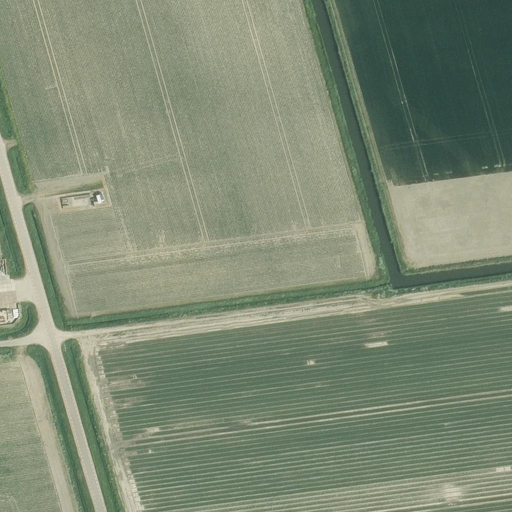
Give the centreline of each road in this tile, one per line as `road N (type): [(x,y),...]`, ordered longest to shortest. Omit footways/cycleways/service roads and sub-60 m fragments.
road 1 (track): [(0,344),(379,295)]
road 2 (tertiary): [(100,511),(0,156)]
